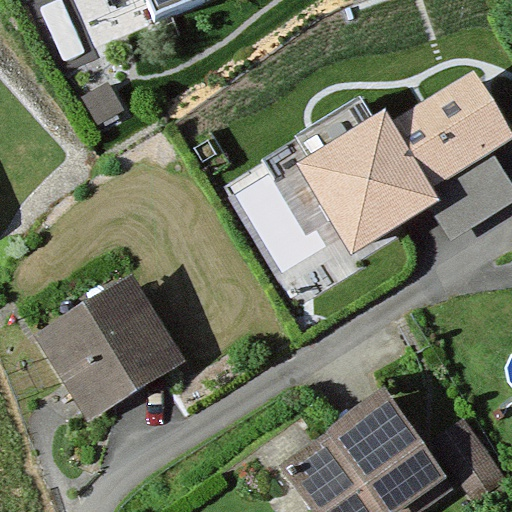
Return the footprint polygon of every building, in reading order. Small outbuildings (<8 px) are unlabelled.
[(145,0),(156,25),(215,0),(145,0)] [(426,199),(511,144),(471,80),(392,130),(387,122),(298,178),(351,262),(433,210),(426,199)] [(108,87),(82,102),(97,127),(123,112),(108,87)] [(130,286),(37,347),(89,425),(182,364),(130,286)] [(389,404),(283,476),(308,511),(426,511),(451,495),(389,404)] [(471,412),(436,434),(469,484),(503,462),(471,412)]
